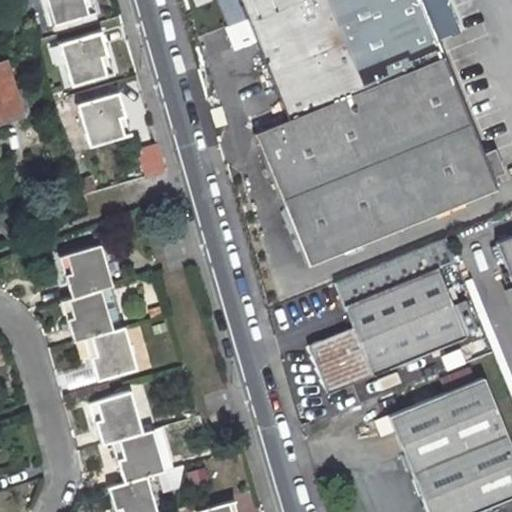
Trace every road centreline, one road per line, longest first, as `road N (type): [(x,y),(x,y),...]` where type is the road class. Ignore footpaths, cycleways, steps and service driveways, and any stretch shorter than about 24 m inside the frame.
road 1 (unclassified): [(291,511),(143,0)]
road 2 (residential): [(0,313),(27,336),(66,469),(54,511)]
